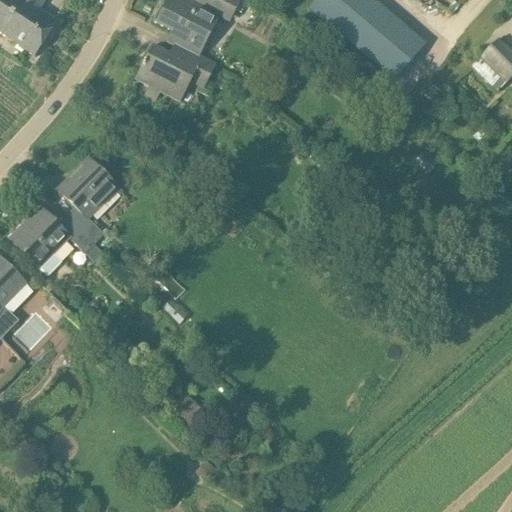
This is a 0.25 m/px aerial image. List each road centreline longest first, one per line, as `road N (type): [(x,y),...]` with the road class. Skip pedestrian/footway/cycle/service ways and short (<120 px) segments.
road 1 (unknown): [(511,341),(356,482),(336,511)]
road 2 (unclassified): [(0,162),(73,76),(116,0)]
